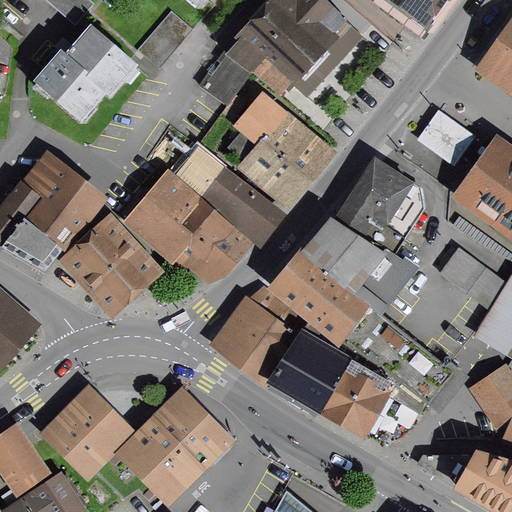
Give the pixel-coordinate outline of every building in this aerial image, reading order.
[(46,0),(76,25),(94,3),(91,0),(46,0)] [(236,34),(225,47),(253,68),(279,90),(288,79),(306,95),(362,34),(343,16),(346,12),(332,0),(261,0),(233,31),(236,34)] [(401,0),(427,18),(440,0),(401,0)] [(511,8),(472,67),(511,94),(511,8)] [(138,49),(159,67),(193,28),(172,10),(138,49)] [(139,56),(92,17),(68,46),(60,39),(32,73),(81,114),(105,85),(110,90),(139,56)] [(225,47),(199,83),(226,103),(235,92),(253,68),(225,47)] [(260,145),(264,140),(291,109),(263,85),(232,121),(241,128),(260,145)] [(226,103),(220,112),(231,120),(246,100),(235,92),(226,103)] [(264,140),(309,178),(336,147),(291,109),(264,140)] [(208,152),(231,120),(220,112),(197,144),(208,152)] [(466,135),(440,117),(421,144),(446,162),(466,135)] [(511,138),(495,127),(449,191),(496,224),(511,235),(511,138)] [(286,205),(309,178),(264,140),(260,145),(241,128),(227,145),(241,157),(236,163),(286,205)] [(255,237),(262,242),(286,210),(208,152),(197,144),(176,172),(202,193),(255,237)] [(44,193),(30,212),(58,233),(55,237),(64,245),(65,246),(107,192),(47,145),(23,176),(44,193)] [(375,151),(340,205),(366,222),(369,217),(402,239),(425,202),(423,186),(412,179),(414,176),(375,151)] [(176,172),(167,164),(122,219),(165,254),(162,257),(183,275),(189,267),(207,282),(226,272),(231,267),(177,223),(202,193),(176,172)] [(0,200),(0,243),(3,246),(6,242),(30,212),(44,193),(23,176),(20,175),(0,200)] [(177,223),(231,267),(255,237),(202,193),(177,223)] [(331,206),(323,216),(360,240),(363,235),(385,250),(389,245),(396,249),(402,239),(369,217),(366,222),(340,205),(336,210),(331,206)] [(110,206),(58,255),(111,313),(164,264),(122,219),(110,206)] [(64,245),(55,237),(58,233),(30,212),(6,242),(47,266),(64,245)] [(453,222),(482,243),(511,259),(511,250),(459,214),(453,222)] [(357,285),(385,250),(363,235),(360,240),(323,216),(302,242),(299,239),(266,281),(308,315),(322,326),(338,338),(371,297),(357,285)] [(511,235),(496,224),(493,229),(511,242),(511,235)] [(506,279),(486,266),(458,245),(439,271),(467,292),(490,307),(506,279)] [(511,268),(506,279),(490,307),(474,334),(511,357),(509,363),(509,364),(511,365),(511,268)] [(210,341),(244,364),(289,303),(262,284),(250,294),(245,290),(210,341)] [(0,367),(37,324),(0,293),(0,367)] [(301,311),(289,303),(244,364),(268,381),(271,377),(303,331),(296,326),(293,323),(301,311)] [(308,315),(303,324),(299,321),(296,326),(303,331),(271,377),(274,379),(269,387),(314,414),(319,405),(350,352),(318,333),(322,326),(308,315)] [(350,352),(319,405),(364,432),(394,381),(389,378),(392,372),(352,349),(350,352)] [(468,388),(497,426),(511,415),(511,367),(509,364),(509,363),(506,360),(468,388)] [(137,428),(88,379),(38,429),(88,478),(116,449),(137,428)] [(169,502),(236,435),(183,382),(137,428),(116,449),(169,502)] [(511,415),(502,437),(511,441),(511,415)] [(14,432),(0,441),(0,458),(17,482),(38,467),(14,432)] [(453,483),(505,511),(508,511),(511,505),(511,451),(476,440),(469,452),(453,483)] [(453,483),(469,452),(423,451),(416,463),(453,483)] [(43,511),(89,511),(60,468),(29,489),(43,511)] [(316,511),(286,485),(270,511),(316,511)] [(43,511),(29,489),(4,506),(7,511),(43,511)]
